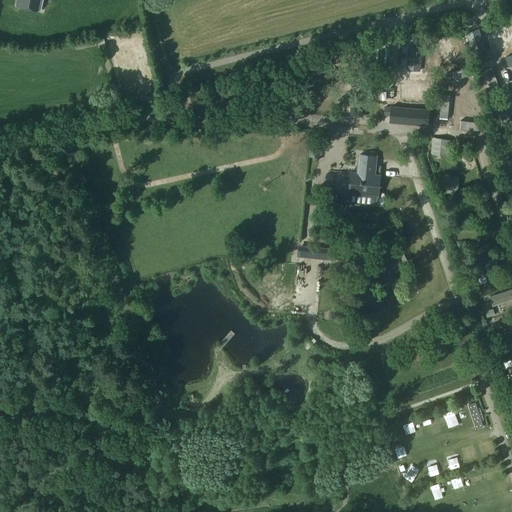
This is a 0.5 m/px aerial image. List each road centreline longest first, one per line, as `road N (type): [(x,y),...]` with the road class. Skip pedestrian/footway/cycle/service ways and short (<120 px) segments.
road 1 (track): [(453,299),(376,342),(328,348),(174,394)]
road 2 (unclassified): [(0,140),(107,117),(163,122)]
